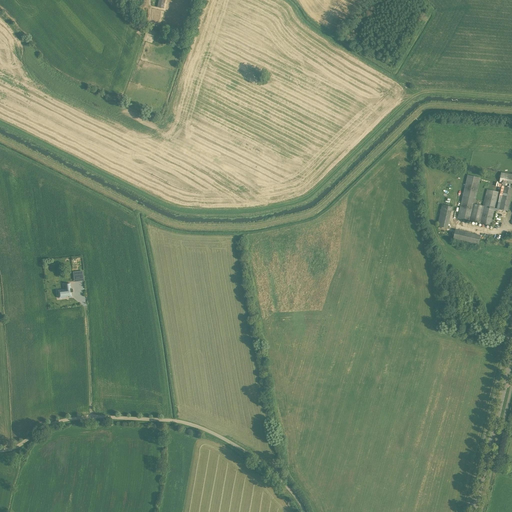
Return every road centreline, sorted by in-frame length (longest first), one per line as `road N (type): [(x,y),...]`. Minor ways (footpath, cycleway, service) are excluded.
road 1 (unclassified): [(304,511),(275,476),(228,441),(176,421),(75,418),(0,449)]
road 2 (secondary): [(473,511),(511,354)]
